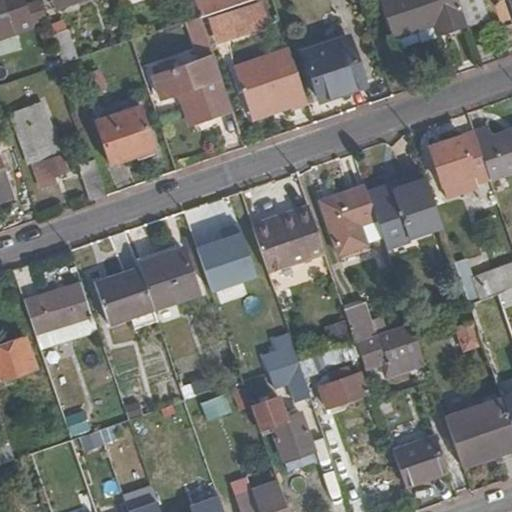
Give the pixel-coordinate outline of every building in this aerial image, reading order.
[(0,0),(0,39),(32,29),(22,0),(0,0)] [(202,0),(195,3),(200,19),(254,0),(202,0)] [(443,33),(467,25),(457,0),(379,0),(394,41),(434,27),(440,25),(443,33)] [(457,0),(467,25),(467,26),(490,18),(482,0),(457,0)] [(219,41),(266,25),(260,7),(213,23),(219,41)] [(193,46),(207,41),(199,15),(184,20),(193,46)] [(132,43),(153,36),(147,16),(125,23),(132,43)] [(440,25),(434,27),(437,36),(443,33),(440,25)] [(66,30),(51,35),(62,67),(77,62),(66,30)] [(348,42),(304,56),(320,103),(364,88),(348,42)] [(307,105),(287,47),(232,66),(249,112),(285,100),(288,108),(289,111),(307,105)] [(232,110),(214,57),(174,71),(170,62),(151,68),(155,79),(152,80),(159,100),(179,93),(189,89),(199,120),(232,110)] [(83,76),(90,96),(107,90),(100,70),(83,76)] [(21,125),(7,85),(0,87),(0,102),(9,129),(21,125)] [(189,89),(179,93),(190,124),(199,120),(189,89)] [(91,110),(96,123),(140,108),(136,95),(91,110)] [(285,100),(249,112),(252,121),(288,108),(285,100)] [(140,108),(96,123),(110,166),(155,150),(140,108)] [(68,171),(48,121),(35,125),(36,127),(17,134),(24,154),(28,153),(40,188),(56,183),(53,176),(68,171)] [(473,134),(489,180),(511,172),(511,134),(492,141),(488,129),(473,134)] [(445,194),(489,180),(473,134),(429,149),(445,194)] [(78,166),(91,202),(107,196),(95,160),(78,166)] [(0,205),(13,201),(0,162),(0,205)] [(386,247),(443,228),(426,179),(395,190),(369,198),(377,221),(386,247)] [(369,198),(395,190),(393,183),(367,192),(369,198)] [(364,226),(377,221),(369,198),(367,192),(364,186),(319,201),(339,257),(371,246),(364,226)] [(283,219),(253,230),(268,275),(325,256),(307,205),(281,214),(283,219)] [(281,214),(251,225),(253,230),(283,219),(281,214)] [(193,242),(209,289),(255,274),(239,227),(193,242)] [(138,264),(166,256),(164,251),(136,259),(138,264)] [(140,269),(153,308),(198,294),(183,251),(166,256),(138,264),(140,269)] [(488,298),(511,289),(511,268),(482,279),(488,298)] [(108,323),(153,308),(140,269),(115,278),(116,280),(96,287),(108,323)] [(34,334),(88,316),(90,316),(80,287),(24,305),(34,334)] [(511,289),(488,298),(469,304),(502,399),(509,421),(511,420),(511,289)] [(344,311),(355,343),(377,336),(366,304),(344,311)] [(34,334),(39,349),(93,331),(88,316),(34,334)] [(465,350),(479,345),(470,318),(456,323),(465,350)] [(427,366),(412,324),(377,336),(355,343),(365,373),(379,368),(384,381),(427,366)] [(0,381),(34,369),(23,338),(0,346),(0,381)] [(278,342),(287,367),(299,363),(290,338),(278,342)] [(304,379),(306,385),(320,380),(319,376),(330,372),(324,354),(299,363),(304,379)] [(287,367),(269,373),(275,389),(304,379),(299,363),(287,367)] [(327,409),(366,395),(359,374),(320,388),(327,409)] [(181,389),(185,403),(212,393),(207,379),(181,389)] [(293,394),(278,399),(286,420),(300,415),(293,394)] [(278,399),(251,408),(259,431),(271,427),(282,459),(312,449),(300,415),(286,420),(278,399)] [(509,421),(502,399),(445,418),(463,470),(511,453),(511,428),(511,426),(509,421)] [(216,411),(212,401),(194,407),(198,417),(216,411)] [(123,409),(126,420),(144,414),(140,402),(123,409)] [(71,442),(94,434),(86,411),(63,419),(71,442)] [(393,452),(406,490),(449,474),(436,437),(393,452)] [(0,439),(0,465),(0,466),(14,462),(6,438),(0,439)] [(286,511),(277,483),(254,491),(257,498),(261,511),(286,511)] [(224,511),(218,495),(189,506),(191,511),(224,511)] [(237,504),(240,511),(261,511),(257,498),(237,504)]
